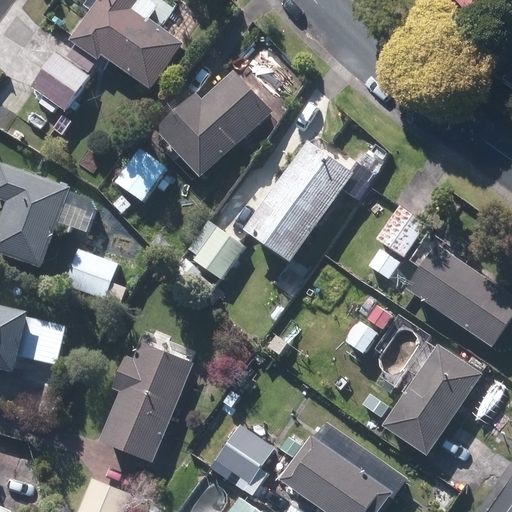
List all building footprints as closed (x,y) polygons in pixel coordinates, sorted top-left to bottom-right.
[(163,88),(194,43),(142,7),(147,0),(107,0),(82,38),(110,57),(112,54),(163,88)] [(493,0),(452,0),(472,20),(493,0)] [(97,76),(64,51),(40,84),(73,108),(97,76)] [(169,128),(213,175),(282,110),(244,71),(213,100),(206,93),(169,128)] [(260,230),(304,260),(364,171),(320,142),(260,230)] [(126,181),(153,199),(175,166),(149,148),(126,181)] [(56,264),(83,186),(13,162),(2,193),(19,199),(3,246),(56,264)] [(409,205),(388,238),(412,253),(433,220),(409,205)] [(203,258),(231,277),(253,246),(226,226),(203,258)] [(511,287),(449,243),(419,286),(503,345),(511,332),(511,287)] [(127,263),(87,248),(74,281),(114,297),(127,263)] [(0,363),(29,369),(42,309),(0,300),(0,363)] [(165,459),(203,362),(151,342),(145,357),(140,355),(129,385),(134,386),(113,439),(165,459)] [(395,425),(440,453),(492,372),(448,344),(395,425)] [(486,426),(511,389),(498,379),(471,416),(486,426)] [(247,427),(225,459),(258,482),(281,450),(247,427)] [(323,435),(293,476),(342,511),(387,511),(401,492),(323,435)] [(0,511),(17,511),(19,508),(0,499),(0,477),(5,467),(0,464),(0,511)] [(86,511),(132,511),(140,493),(101,477),(86,511)] [(262,511),(244,497),(231,511),(262,511)]
